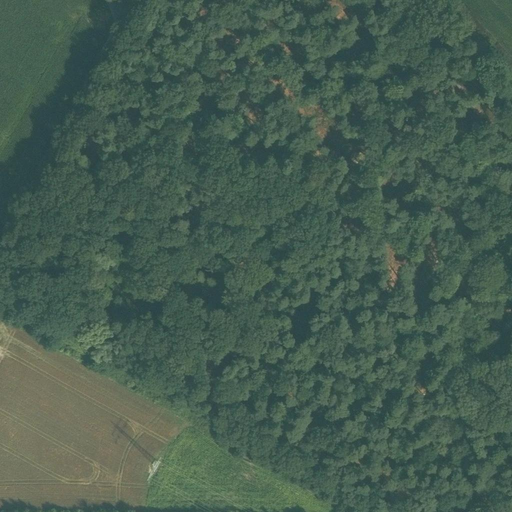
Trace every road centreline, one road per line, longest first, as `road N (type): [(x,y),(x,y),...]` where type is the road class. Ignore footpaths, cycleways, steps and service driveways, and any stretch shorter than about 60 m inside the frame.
road 1 (track): [(0,295),(368,511)]
road 2 (unclassified): [(0,243),(119,1)]
